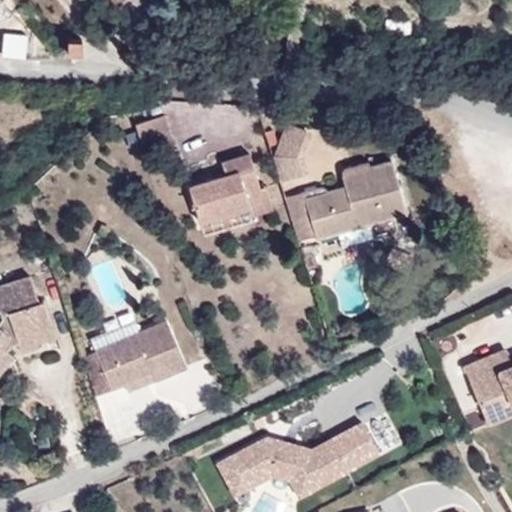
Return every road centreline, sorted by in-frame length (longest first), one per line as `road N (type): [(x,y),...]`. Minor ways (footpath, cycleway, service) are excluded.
road 1 (unclassified): [(511,279),(0,508)]
road 2 (unclassified): [(511,125),(429,91),(221,86),(0,66)]
